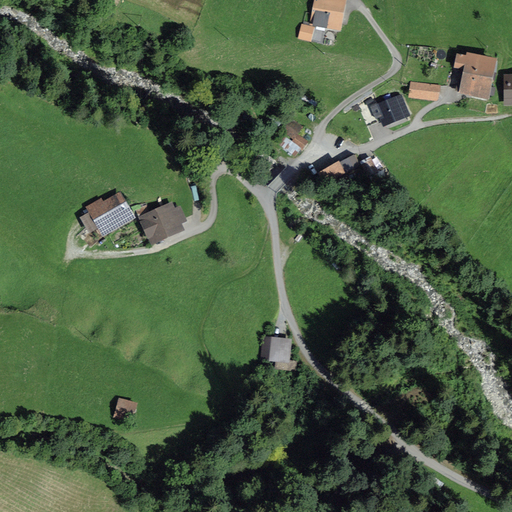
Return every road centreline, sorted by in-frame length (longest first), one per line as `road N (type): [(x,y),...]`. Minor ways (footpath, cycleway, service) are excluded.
road 1 (residential): [(420,444),(323,375),(287,317),(267,207),(287,174),(316,154),(366,148),(417,126),(511,114)]
road 2 (track): [(274,223),(260,263),(224,281),(201,330),(223,403),(158,426),(114,426),(40,408),(0,410)]
